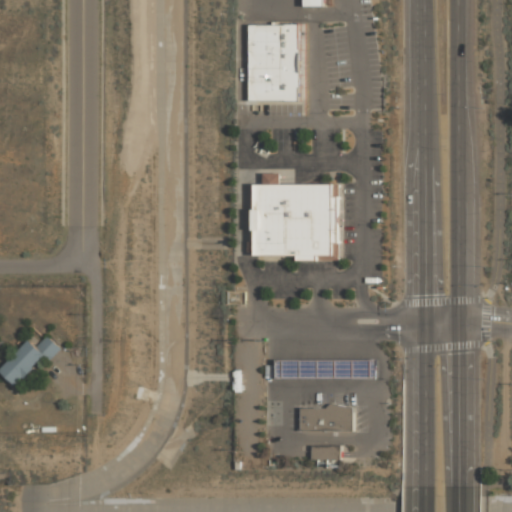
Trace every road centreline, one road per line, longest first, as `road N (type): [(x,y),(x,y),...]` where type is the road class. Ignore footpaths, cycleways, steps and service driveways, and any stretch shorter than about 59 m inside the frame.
road 1 (primary): [(425,0),(427,489)]
road 2 (primary): [(467,484),(461,0)]
road 3 (tertiary): [(83,0),(83,268)]
road 4 (residential): [(463,320),(292,322)]
road 5 (residential): [(83,268),(88,399)]
